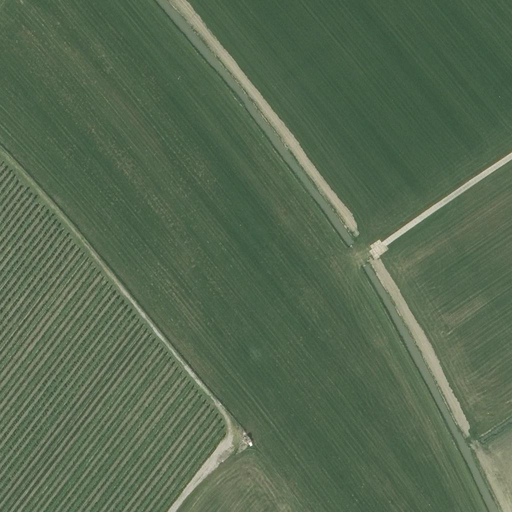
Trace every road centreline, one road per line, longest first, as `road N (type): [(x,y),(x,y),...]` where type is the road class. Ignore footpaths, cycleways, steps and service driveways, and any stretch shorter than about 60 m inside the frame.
road 1 (track): [(0,153),(228,419),(223,443),(172,511)]
road 2 (track): [(353,263),(369,252),(504,511)]
road 3 (track): [(369,252),(511,155)]
